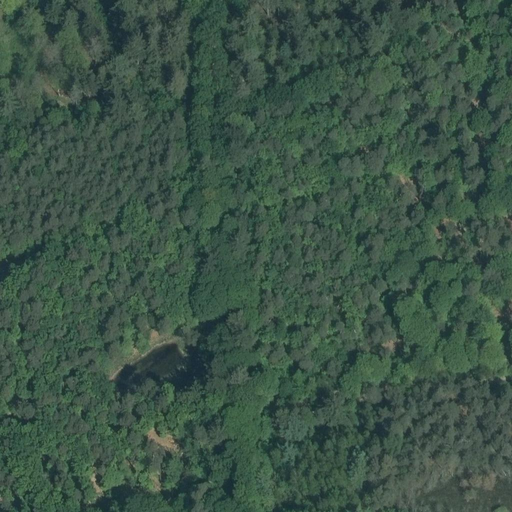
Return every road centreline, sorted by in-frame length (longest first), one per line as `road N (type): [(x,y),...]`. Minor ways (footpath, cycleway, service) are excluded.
road 1 (unknown): [(169,0),(161,35),(195,170),(222,443)]
road 2 (track): [(241,438),(219,254),(219,146)]
road 3 (track): [(219,146),(205,0)]
